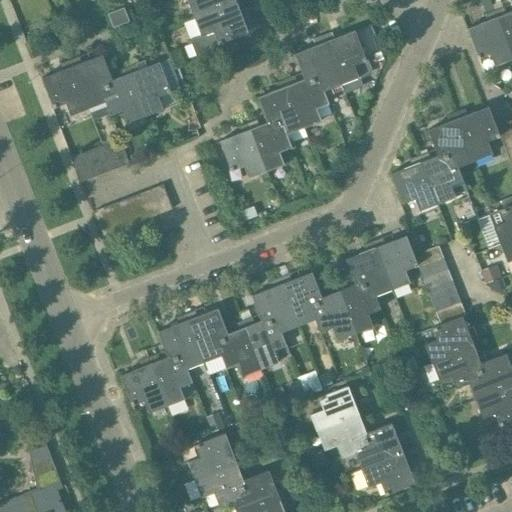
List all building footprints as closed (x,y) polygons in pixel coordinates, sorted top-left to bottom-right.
[(187,0),(194,18),(241,0),(187,0)] [(213,31),(218,44),(248,32),(241,12),(247,10),(242,0),(241,0),(194,18),(201,36),(213,31)] [(504,6),(493,10),(511,57),(511,9),(506,12),(504,6)] [(488,19),(466,28),(478,59),(490,54),(495,66),(511,59),(511,57),(493,10),(485,13),(488,19)] [(375,35),(371,25),(362,29),(366,39),(375,35)] [(322,35),(339,81),(341,85),(358,78),(354,66),(367,61),(355,30),(335,38),(333,31),(322,35)] [(341,85),(339,81),(322,35),(313,39),(316,45),(295,52),(305,78),(318,73),(324,91),(341,85)] [(169,53),(174,68),(185,63),(180,49),(169,53)] [(89,108),(106,102),(99,84),(112,79),(102,54),(82,62),(79,56),(70,59),(89,108)] [(89,108),(70,59),(61,63),(63,69),(42,78),(54,108),(67,103),(71,115),(89,108)] [(135,63),(126,66),(145,115),(163,108),(159,96),(181,87),(170,59),(160,63),(159,61),(137,69),(135,63)] [(106,102),(111,115),(123,110),(127,122),(145,115),(126,66),(116,70),(119,76),(112,79),(99,84),(106,102)] [(296,75),(285,79),(286,81),(304,129),(322,122),(317,108),(329,104),(324,91),(318,73),(305,78),(298,81),(296,75)] [(304,129),(286,81),(285,79),(277,82),(279,88),(257,96),(267,122),(280,117),(287,135),(304,129)] [(511,130),(508,122),(497,126),(489,105),(468,113),(466,108),(456,112),(476,160),(493,153),(488,141),(500,136),(506,150),(511,147),(511,130)] [(452,149),(459,167),(476,160),(456,112),(446,116),(448,121),(428,129),(438,155),(452,149)] [(258,118),(248,122),(267,171),(284,164),(279,152),(292,147),(287,135),(280,117),(267,122),(260,125),(258,118)] [(267,171),(248,122),(239,125),(242,132),(220,140),(231,170),(244,166),(249,178),(267,171)] [(120,138),(107,143),(117,167),(129,163),(120,138)] [(107,143),(96,147),(106,172),(117,167),(107,143)] [(96,147),(85,152),(94,176),(106,172),(96,147)] [(464,179),(459,167),(452,149),(438,155),(431,157),(429,152),(418,156),(438,204),(456,197),(451,184),(464,179)] [(73,156),(82,181),(94,176),(85,152),(73,156)] [(438,204),(418,156),(409,159),(412,165),(391,173),(402,203),(414,199),(419,211),(438,204)] [(160,213),(172,208),(163,184),(151,188),(160,213)] [(151,188),(140,193),(149,217),(160,213),(151,188)] [(140,193),(128,197),(138,221),(149,217),(140,193)] [(492,227),(500,245),(511,240),(511,196),(501,201),(504,208),(487,214),(492,227)] [(128,197),(117,201),(126,226),(138,221),(128,197)] [(117,201),(105,206),(115,230),(126,226),(117,201)] [(115,230),(105,206),(94,210),(103,235),(115,230)] [(240,212),(244,222),(258,217),(254,207),(240,212)] [(418,268),(443,258),(438,246),(422,252),(415,255),(409,241),(407,235),(385,243),(383,237),(373,240),(393,290),(411,283),(406,271),(418,266),(418,268)] [(415,255),(422,252),(417,238),(409,241),(415,255)] [(393,290),(373,240),(363,244),(365,251),(346,258),(356,283),(369,278),(376,296),(393,290)] [(511,240),(500,245),(506,262),(511,260),(511,240)] [(423,279),(447,269),(443,258),(418,268),(423,279)] [(486,283),(501,277),(496,265),(481,271),(486,283)] [(423,279),(427,290),(452,280),(447,269),(423,279)] [(298,327),(315,320),(308,302),(321,296),(312,272),(291,280),(289,273),(279,277),(298,327)] [(274,314),(281,333),(298,327),(279,277),(270,280),(273,287),(251,295),(260,319),(274,314)] [(381,309),(376,296),(369,278),(356,283),(347,286),(345,280),(336,284),(355,333),(373,326),(368,314),(381,309)] [(431,301),(456,292),(452,280),(427,290),(431,301)] [(328,294),(321,296),(308,302),(315,320),(320,332),(332,328),(336,340),(355,333),(336,284),(326,288),(328,294)] [(431,301),(436,313),(460,303),(456,292),(431,301)] [(462,316),(465,315),(460,303),(436,313),(440,325),(432,328),(436,340),(424,344),(431,362),(479,343),(476,334),(470,337),(462,316)] [(204,363),(221,356),(214,338),(226,333),(217,308),(196,316),(194,310),(185,313),(204,363)] [(204,363),(185,313),(175,317),(177,323),(156,331),(166,356),(180,351),(191,382),(209,375),(204,363)] [(286,345),(281,333),(274,314),(260,319),(252,323),(250,317),(241,320),(261,369),(278,362),(274,350),(286,345)] [(413,317),(405,320),(408,328),(416,325),(413,317)] [(234,330),(226,333),(214,338),(221,356),(226,369),(238,364),(242,376),(261,369),(241,320),(231,324),(234,330)] [(484,354),(479,343),(431,362),(438,381),(451,376),(456,389),(469,383),(485,377),(480,363),(478,356),(484,354)] [(157,353),(147,357),(166,405),(184,398),(179,386),(191,382),(180,351),(166,356),(160,359),(157,353)] [(469,383),(475,400),(511,385),(511,370),(506,354),(480,363),(485,377),(469,383)] [(120,374),(132,405),(143,400),(148,412),(166,405),(147,357),(138,360),(141,366),(120,374)] [(404,372),(417,367),(413,357),(400,362),(404,372)] [(367,367),(357,371),(359,375),(369,372),(367,367)] [(312,374),(299,379),(306,395),(318,390),(312,374)] [(318,432),(366,412),(363,404),(357,406),(349,385),(318,397),(323,409),(311,414),(318,432)] [(511,385),(475,400),(482,418),(495,413),(499,425),(511,420),(511,385)] [(366,432),(364,425),(370,423),(366,412),(318,432),(324,450),(337,445),(341,457),(355,452),(371,446),(366,432)] [(221,417),(208,422),(212,431),(224,426),(221,417)] [(392,422),(366,432),(371,446),(355,452),(361,468),(409,450),(406,441),(400,443),(392,422)] [(511,449),(511,428),(478,450),(488,465),(511,449)] [(187,461),(193,478),(243,460),(239,451),(233,453),(226,432),(195,444),(199,456),(187,461)] [(0,511),(65,511),(55,483),(61,481),(47,444),(30,451),(38,488),(0,502),(0,511)] [(409,450),(361,468),(368,487),(381,482),(385,494),(415,483),(408,462),(413,460),(409,450)] [(246,469),(243,460),(193,478),(200,497),(213,492),(217,504),(230,499),(249,493),(243,479),(241,472),(246,469)] [(230,499),(234,511),(249,511),(286,498),(282,488),(277,490),(269,469),(243,479),(249,493),(230,499)] [(290,507),(286,498),(249,511),(284,511),(284,509),(290,507)]
